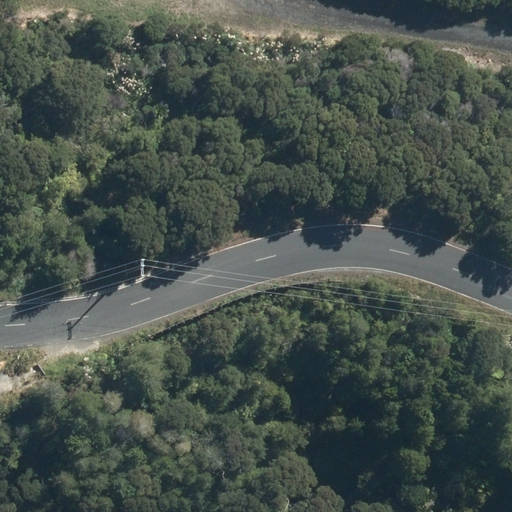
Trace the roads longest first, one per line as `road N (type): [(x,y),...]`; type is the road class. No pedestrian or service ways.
road 1 (residential): [(0,328),(109,316),(294,249),(345,242),(392,245),(511,287)]
road 2 (track): [(0,386),(43,368),(109,316)]
